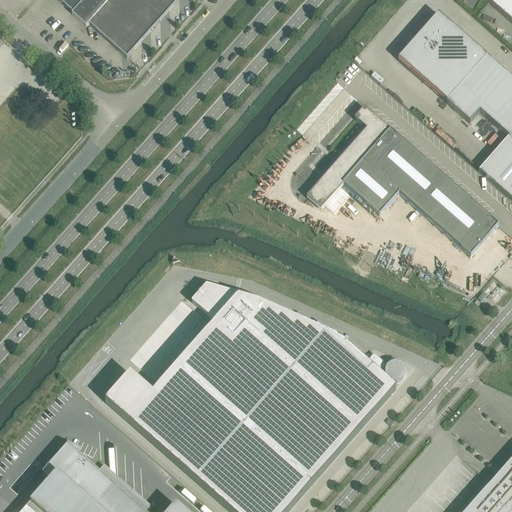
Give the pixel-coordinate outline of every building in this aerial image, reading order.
[(60,0),(59,1),(73,14),(72,15),(86,28),(89,24),(127,58),(178,0),(60,0)] [(511,0),(484,0),(511,24),(511,0)] [(438,16),(398,61),(444,102),(484,57),(438,16)] [(511,81),(484,57),(444,102),(446,104),(469,125),(479,114),(509,140),(480,173),(479,172),(479,173),(511,202),(511,81)] [(321,212),(341,190),(343,187),(379,219),(399,196),(470,259),(498,227),(364,109),(354,121),(366,131),(339,161),(336,159),(329,166),(333,169),(306,199),(321,212)] [(130,375),(105,404),(228,511),(289,511),(395,391),(378,376),(387,366),(374,355),(366,365),(339,341),(259,305),(260,303),(238,297),(238,298),(206,288),(193,304),(215,324),(152,395),(130,375)] [(385,372),(385,374),(385,376),(385,378),(386,380),(387,381),(389,382),(391,383),(393,384),(395,384),(397,384),(398,383),(400,382),(402,381),(403,379),(404,377),(404,375),(404,373),(404,371),(403,370),(402,368),(401,366),(399,365),(397,365),(395,364),(393,364),(391,365),(389,366),(388,367),(387,368),(385,370),(385,372)] [(181,511),(176,507),(171,511),(149,511),(149,508),(142,508),(141,500),(133,501),(133,493),(125,494),(125,486),(117,486),(116,478),(109,479),(108,471),(100,472),(100,475),(98,474),(78,455),(68,446),(42,475),(50,483),(30,506),(32,508),(28,511),(181,511)] [(511,511),(511,461),(467,511),(511,511)]
